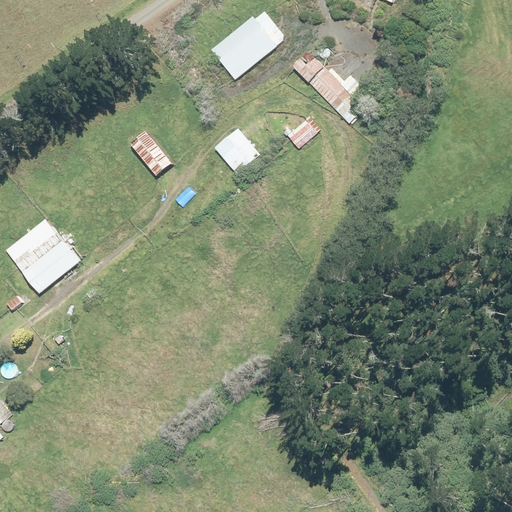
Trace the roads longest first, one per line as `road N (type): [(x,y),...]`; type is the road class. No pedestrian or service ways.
road 1 (track): [(0,337),(161,222),(213,129),(275,99),(305,105),(346,146),(345,219),(300,307),(286,357),(377,511)]
road 2 (track): [(139,26),(226,98),(247,92),(323,35),(345,39),(387,69)]
road 3 (track): [(176,0),(0,122)]
